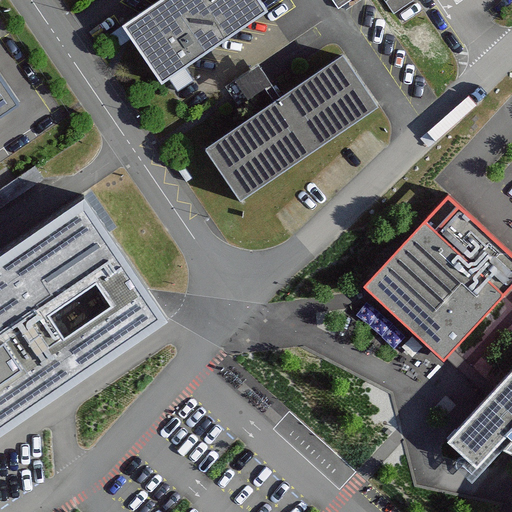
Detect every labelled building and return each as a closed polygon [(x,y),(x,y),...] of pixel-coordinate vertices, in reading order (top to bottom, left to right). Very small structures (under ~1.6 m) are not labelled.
[(256,0),(161,0),(124,25),(161,81),(166,77),(262,9),(256,0)] [(243,123),(206,148),(242,199),(379,105),(344,54),(279,98),(243,123)] [(257,109),(284,92),(265,61),(238,77),(257,109)] [(0,108),(12,100),(0,82),(0,108)] [(33,166),(0,188),(0,206),(41,178),(36,170),(35,169),(33,166)] [(511,283),(511,252),(448,193),(363,285),(442,358),(511,283)] [(83,197),(0,253),(0,431),(166,319),(83,197)] [(511,511),(511,367),(448,437),(476,463),(505,432),(510,437),(506,445),(511,448),(511,511)]
